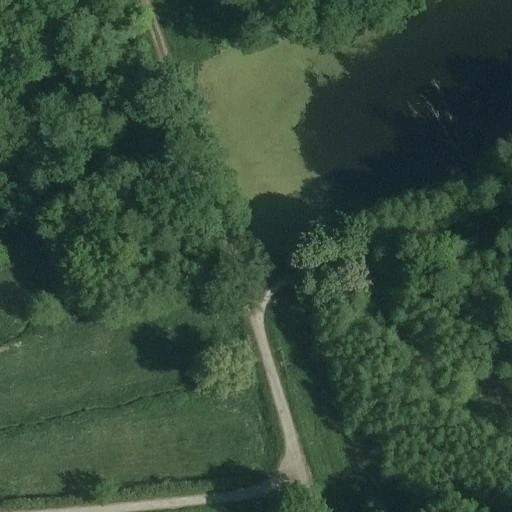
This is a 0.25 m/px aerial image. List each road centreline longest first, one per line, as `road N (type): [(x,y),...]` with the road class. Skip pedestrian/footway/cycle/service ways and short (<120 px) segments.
road 1 (track): [(145,0),(248,303)]
road 2 (track): [(248,303),(511,202)]
road 3 (track): [(305,485),(107,511)]
road 4 (track): [(248,303),(305,485)]
